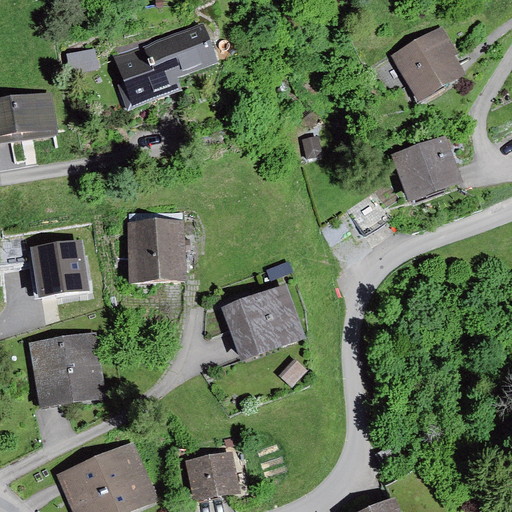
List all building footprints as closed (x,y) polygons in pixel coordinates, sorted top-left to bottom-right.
[(231,69),(217,27),(127,58),(141,100),(231,69)] [(424,103),(469,75),(441,28),(395,56),(424,103)] [(104,74),(100,55),(70,63),(75,82),(104,74)] [(0,138),(51,134),(46,93),(0,98),(0,138)] [(471,187),(454,144),(402,165),(419,208),(471,187)] [(185,224),(131,226),(133,279),(187,276),(185,224)] [(84,243),(30,249),(35,301),(89,295),(84,243)] [(298,290),(231,314),(250,368),(317,344),(298,290)] [(105,402),(96,340),(37,348),(45,410),(105,402)] [(134,511),(156,502),(134,454),(60,487),(71,511),(134,511)] [(245,494),(240,454),(190,460),(195,500),(245,494)]
